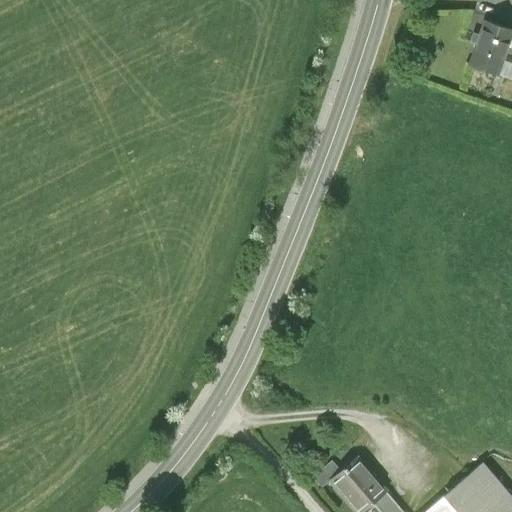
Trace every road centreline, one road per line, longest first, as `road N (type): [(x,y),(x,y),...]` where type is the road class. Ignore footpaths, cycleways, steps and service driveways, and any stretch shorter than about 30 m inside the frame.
road 1 (tertiary): [(376,0),(240,368),(176,464),(131,511)]
road 2 (track): [(320,511),(213,412)]
